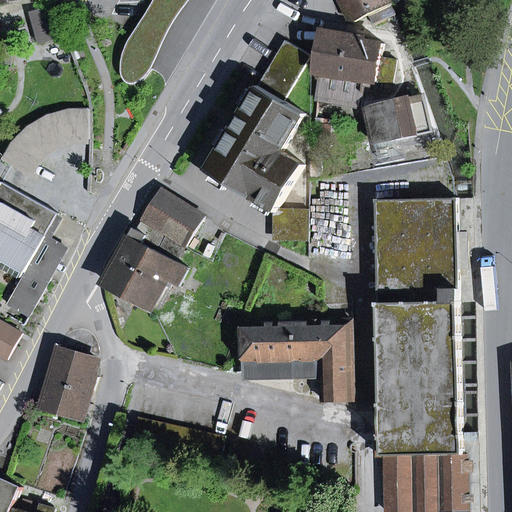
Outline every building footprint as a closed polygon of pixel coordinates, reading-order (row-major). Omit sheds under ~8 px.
[(141,82),(153,70),(148,66),(187,0),(155,0),(154,4),(129,44),(124,60),(123,75),(126,80),(131,84),(136,84),(141,82)] [(389,0),(341,0),(352,21),(356,22),(392,5),(389,0)] [(56,39),(48,9),(32,14),(41,43),(56,39)] [(367,80),(394,85),(398,60),(383,58),(385,44),(368,41),(368,39),(325,32),(318,72),(322,73),(317,100),(363,108),(367,80)] [(274,210),(276,207),(280,210),(306,166),(284,152),(307,115),(285,101),(311,56),(287,41),(209,172),(259,202),(256,207),(270,216),(274,210)] [(397,139),(398,141),(433,132),(423,95),(368,108),(376,144),(397,139)] [(71,110),(50,116),(61,144),(75,140),(71,110)] [(71,110),(75,140),(90,140),(90,110),(71,110)] [(50,116),(30,128),(48,151),(61,144),(50,116)] [(48,151),(30,128),(14,144),(38,162),(48,151)] [(38,162),(14,144),(5,160),(31,175),(38,162)] [(0,257),(26,272),(27,273),(60,214),(4,183),(0,189),(0,257)] [(170,235),(187,246),(206,217),(165,191),(140,231),(149,236),(147,239),(161,246),(168,234),(170,235)] [(468,455),(466,455),(460,198),(378,200),(380,303),(384,456),(388,456),(389,511),(469,511),(468,455)] [(310,242),(310,210),(280,210),(280,241),(310,242)] [(9,305),(32,318),(71,248),(54,239),(66,217),(60,214),(27,273),(9,305)] [(132,238),(107,283),(132,296),(158,252),(144,244),(147,239),(149,236),(140,231),(137,230),(132,238)] [(162,247),(180,258),(187,246),(170,235),(162,247)] [(181,286),(189,269),(158,252),(132,296),(154,308),(170,280),(181,286)] [(0,265),(22,278),(26,272),(0,257),(0,265)] [(0,355),(9,360),(24,334),(0,320),(0,355)] [(325,379),(325,401),(356,401),(354,321),(246,323),(247,364),(324,362),(325,379)] [(46,406),(88,418),(100,377),(93,375),(98,358),(65,349),(46,406)] [(247,381),(325,379),(324,362),(247,364),(247,381)] [(140,417),(134,446),(221,466),(228,437),(140,417)] [(0,511),(13,511),(25,488),(6,480),(3,486),(0,484),(0,511)]
